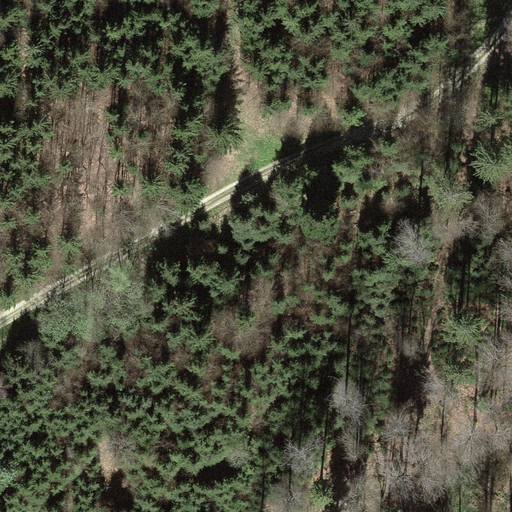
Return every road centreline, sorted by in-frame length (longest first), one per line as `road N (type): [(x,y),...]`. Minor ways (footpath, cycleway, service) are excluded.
road 1 (track): [(511,25),(441,99),(203,207),(0,322)]
road 2 (track): [(511,189),(461,313),(478,410),(511,423)]
